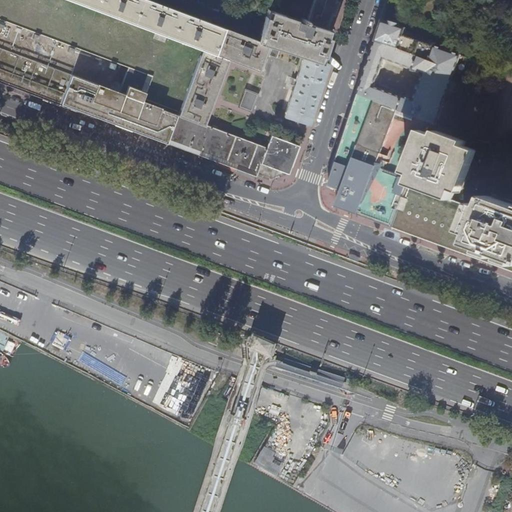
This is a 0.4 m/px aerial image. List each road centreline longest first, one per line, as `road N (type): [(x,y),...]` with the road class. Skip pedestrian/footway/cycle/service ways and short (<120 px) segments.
road 1 (motorway): [(511,351),(0,161)]
road 2 (motorway): [(0,213),(511,401)]
road 3 (secondary): [(296,203),(0,105)]
road 4 (secondary): [(0,117),(290,221)]
road 5 (secondary): [(302,226),(511,306)]
road 6 (secondary): [(511,293),(308,208)]
road 7 (residential): [(351,56),(197,0)]
road 8 (residential): [(351,56),(302,205)]
